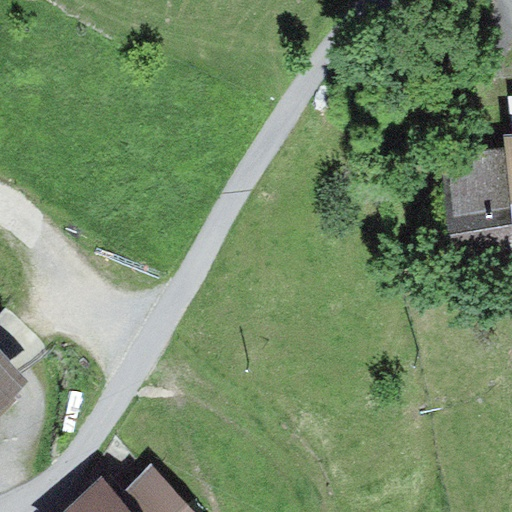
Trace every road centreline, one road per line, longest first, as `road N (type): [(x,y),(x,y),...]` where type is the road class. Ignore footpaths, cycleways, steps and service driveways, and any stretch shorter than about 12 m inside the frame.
road 1 (track): [(393,0),(298,97),(87,447),(28,511)]
road 2 (track): [(144,357),(270,434),(294,460),(320,511)]
